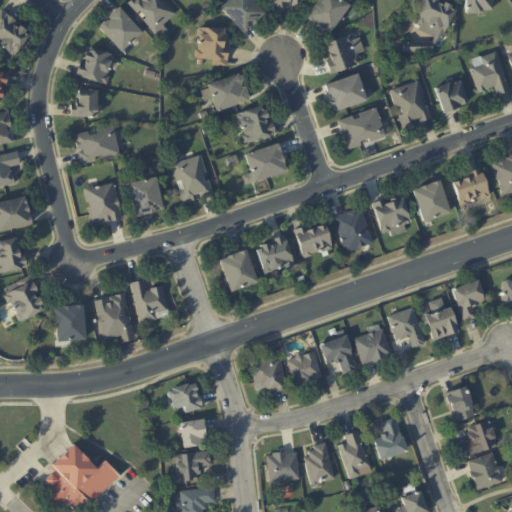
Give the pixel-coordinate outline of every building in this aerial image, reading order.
[(143,22),(147,19),(141,11),(137,14),(128,4),(132,0),(159,0),(163,4),(166,1),(177,14),(163,26),(168,32),(159,40),(143,22)] [(253,26),(245,34),(222,8),(231,0),(251,0),(265,15),(259,20),(260,21),(253,26)] [(297,5),(293,5),(293,2),(286,3),(287,8),(275,10),(273,0),(305,0),(300,1),(300,4),(297,5)] [(318,25),(308,17),(320,0),(341,0),(351,7),(331,33),(325,29),(324,30),(318,25)] [(439,0),(439,3),(446,6),(447,3),(453,7),(452,9),(457,11),(442,40),(440,39),(434,48),(434,52),(404,52),(404,43),(407,43),(411,43),(433,43),(436,39),(421,31),(424,26),(417,23),(418,20),(424,8),(418,4),(420,0),(439,0)] [(486,11),(480,11),(480,13),(466,14),(466,0),(491,0),(492,11),(486,11)] [(127,47),(122,52),(101,28),(102,28),(102,25),(104,23),(107,23),(108,22),(109,22),(112,20),(110,18),(113,16),(112,15),(117,10),(117,11),(120,8),(143,33),(127,47)] [(2,12),(17,22),(16,24),(27,31),(25,34),(29,37),(9,63),(0,56),(0,13),(2,11),(2,12)] [(226,30),(225,35),(228,35),(228,44),(226,43),(226,47),(229,47),(228,66),(213,66),(214,60),(198,60),(198,59),(195,59),(196,50),(199,51),(200,36),(199,36),(199,28),(226,30)] [(360,64),(332,75),(327,62),(334,60),(328,44),(350,36),(352,42),(360,39),(365,52),(355,55),(355,57),(358,56),(360,64)] [(113,63),(112,64),(111,63),(108,74),(107,76),(109,77),(107,85),(104,84),(104,85),(77,76),(81,63),(86,65),(87,61),(85,60),(87,53),(89,54),(91,48),(115,56),(113,63)] [(508,93),(498,96),(495,87),(479,93),(471,70),(485,66),(482,58),(498,53),(511,92),(508,93)] [(8,76),(6,85),(2,84),(1,91),(3,92),(2,99),(0,98),(0,72),(8,74),(8,76)] [(243,89),(243,90),(246,89),(247,92),(248,92),(250,98),(249,98),(250,101),(218,112),(213,99),(205,102),(202,92),(210,89),(209,86),(239,75),(240,77),(242,78),(243,82),(242,84),(243,85),(241,85),(243,89)] [(363,92),(366,101),(335,112),(333,104),(331,105),(325,86),(357,75),(363,92)] [(430,120),(420,124),(419,119),(417,120),(418,124),(404,129),(399,117),(404,115),(401,106),(397,108),(391,92),(420,82),(426,99),(422,100),(425,107),(428,106),(433,119),(430,120)] [(459,106),(456,107),(457,109),(444,114),(435,89),(448,84),(449,86),(460,82),(467,103),(459,106)] [(97,106),(97,119),(78,118),(71,117),(71,104),(75,104),(75,100),(78,100),(79,91),(97,91),(97,106)] [(267,113),(269,119),(267,120),(268,123),(272,122),(276,134),(271,136),(271,137),(246,145),(243,136),(245,135),(241,121),(239,122),(237,116),(262,107),(264,113),(267,112),(267,113)] [(381,124),(386,138),(371,143),(369,139),(359,143),(361,146),(349,151),(343,136),(349,134),(348,132),(343,134),(338,122),(352,117),(354,122),(361,119),(360,115),(376,109),(381,124)] [(11,131),(13,142),(0,144),(0,114),(8,113),(9,119),(10,119),(12,128),(6,129),(7,131),(11,130),(11,131)] [(114,131),(120,157),(104,161),(103,156),(95,158),(96,162),(82,166),(79,153),(84,152),(84,149),(78,150),(75,136),(88,133),(89,137),(98,135),(97,131),(113,127),(114,131)] [(202,130),(209,127),(211,133),(204,135),(202,130)] [(283,156),(286,164),(285,165),(287,173),(256,183),(246,186),(243,177),(253,174),(247,156),(279,145),(283,156)] [(17,154),(20,165),(9,168),(10,172),(12,172),(15,184),(0,187),(0,157),(17,154)] [(504,160),(506,161),(505,159),(511,156),(511,203),(511,204),(509,197),(504,199),(500,187),(501,186),(500,182),(498,182),(493,165),(499,163),(500,161),(503,160),(504,160)] [(211,196),(201,199),(200,194),(197,195),(198,200),(184,205),(172,166),(201,157),(206,174),(203,175),(205,182),(209,181),(213,195),(211,196)] [(237,157),(239,164),(230,167),(227,160),(237,157)] [(489,195),(487,195),(487,197),(480,200),(480,198),(473,200),(474,202),(471,203),(471,201),(466,203),(467,204),(460,206),(453,184),(472,178),(470,172),(481,169),(489,195)] [(153,214),(137,218),(130,185),(157,179),(164,211),(156,213),(156,214),(153,214)] [(432,221),(424,223),(413,192),(421,189),(421,188),(440,182),(451,214),(432,221)] [(120,220),(110,223),(109,222),(105,223),(106,224),(100,226),(100,223),(92,225),(88,209),(91,208),(89,203),(87,203),(84,190),(92,188),(93,190),(96,189),(96,188),(99,187),(99,188),(114,185),(122,220),(120,220)] [(27,208),(30,218),(31,218),(33,225),(0,233),(0,204),(25,198),(27,208)] [(372,205),(385,201),(386,206),(396,203),(395,200),(398,199),(398,201),(404,200),(412,223),(403,226),(406,232),(392,237),(390,232),(382,235),(372,205)] [(370,246),(346,254),(334,219),(356,211),(357,213),(362,211),(374,244),(370,246)] [(328,252),(325,253),(325,251),(312,255),(312,257),(305,259),(305,258),(303,258),(294,232),(307,227),(309,233),(327,227),(334,250),(328,252)] [(277,270),(271,272),(272,273),(264,275),(257,251),(262,250),(261,246),(268,244),(269,247),(275,246),(273,240),(284,237),(285,242),(286,242),(294,267),(285,270),(284,268),(277,270)] [(17,246),(20,256),(24,255),(27,268),(22,269),(22,270),(0,275),(0,243),(16,240),(17,246)] [(241,290),(231,294),(220,262),(228,260),(228,259),(246,252),(258,284),(241,290)] [(295,275),(302,272),(304,278),(297,280),(295,275)] [(30,278),(38,293),(34,295),(36,302),(40,300),(43,306),(40,308),(42,312),(19,324),(15,317),(17,316),(11,304),(8,305),(4,297),(7,296),(4,290),(30,278)] [(477,305),(472,307),(476,318),(464,322),(452,289),(478,280),(485,300),(477,303),(478,305),(477,305)] [(511,300),(502,300),(503,281),(505,280),(508,280),(510,281),(511,281),(511,300)] [(151,290),(163,288),(170,319),(140,325),(132,285),(144,282),(146,293),(151,292),(151,290)] [(95,303),(107,300),(108,304),(111,303),(110,299),(124,296),(135,341),(123,344),(122,337),(105,341),(95,303)] [(451,308),(457,326),(456,326),(458,332),(433,340),(428,326),(425,328),(422,319),(426,317),(432,314),(428,304),(441,300),(444,310),(451,308)] [(71,343),(58,344),(55,311),(64,310),(64,309),(83,308),(86,342),(71,343)] [(412,347),(408,337),(399,340),(398,339),(396,340),(388,317),(412,309),(425,344),(412,348),(412,347)] [(383,328),(392,354),(382,357),(382,359),(375,362),(374,360),(363,364),(354,339),(370,333),(368,327),(379,324),(381,329),(383,328)] [(343,372),(340,362),(335,364),(334,362),(327,365),(320,344),(346,335),(353,356),(351,356),(355,369),(344,373),(343,372)] [(320,378),(310,381),(312,385),(297,391),(287,361),(295,358),(297,352),(303,356),(313,352),(322,377),(320,378)] [(286,391),(266,395),(264,389),(257,391),(250,364),(268,359),(267,359),(280,356),(287,390),(286,391)] [(197,397),(198,398),(199,398),(202,406),(200,406),(201,408),(186,413),(184,406),(174,409),(171,400),(168,398),(168,394),(169,392),(173,391),(172,389),(187,384),(188,386),(195,384),(197,390),(195,391),(197,397)] [(452,414),(445,394),(467,385),(474,402),(473,402),(474,407),(473,407),(476,414),(455,422),(452,414)] [(204,422),(205,427),(207,427),(210,444),(184,448),(184,442),(182,441),(181,438),(182,436),(180,423),(204,419),(204,422)] [(392,456),(381,460),(374,440),(382,437),(381,435),(385,434),(381,423),(394,419),(401,437),(402,437),(407,450),(392,456)] [(489,422),(491,428),(493,427),(496,437),(495,437),(497,446),(465,457),(461,444),(472,440),(469,432),(471,432),(469,427),(489,421),(489,422)] [(368,466),(368,467),(357,471),(359,476),(349,480),(338,447),(346,444),(344,437),(356,433),(368,466)] [(105,461),(119,476),(86,506),(81,500),(72,508),(68,503),(59,511),(47,498),(53,492),(49,487),(51,485),(46,480),(52,474),(48,469),(53,465),(52,464),(75,444),(97,468),(105,461)] [(323,481),(317,483),(318,485),(311,486),(304,460),(309,459),(308,454),(314,452),(313,448),(325,445),(334,481),(325,483),(324,481),(323,481)] [(209,465),(200,466),(201,473),(198,474),(199,480),(179,482),(176,455),(210,451),(211,465),(209,465)] [(295,453),(297,453),(300,479),(270,483),(267,456),(273,455),(273,453),(286,451),(286,454),(295,453)] [(501,474),(500,475),(503,481),(477,489),(468,462),(493,453),(498,467),(499,467),(501,474)] [(214,489),(216,502),(206,503),(207,509),(203,510),(203,511),(177,511),(176,496),(181,495),(180,491),(214,487),(214,489)] [(392,511),(404,506),(401,498),(417,491),(418,492),(420,491),(427,511),(392,511)] [(377,511),(356,511),(360,511),(361,509),(364,508),(363,504),(375,501),(377,511)]
